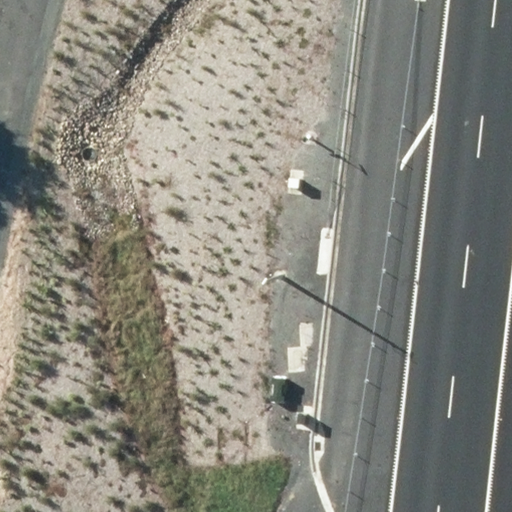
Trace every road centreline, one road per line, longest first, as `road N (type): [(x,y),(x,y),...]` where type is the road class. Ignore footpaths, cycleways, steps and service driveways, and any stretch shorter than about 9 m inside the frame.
road 1 (motorway): [(444,511),(492,0)]
road 2 (track): [(38,0),(0,140)]
